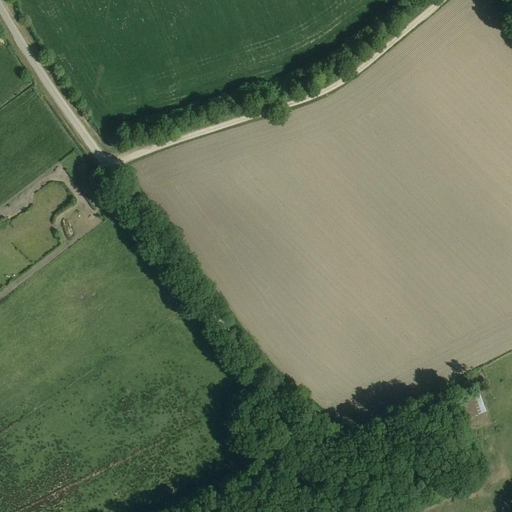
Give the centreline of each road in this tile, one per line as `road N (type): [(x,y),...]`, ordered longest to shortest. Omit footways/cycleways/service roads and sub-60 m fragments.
road 1 (track): [(318,511),(274,396),(107,166),(315,95),(442,0)]
road 2 (unclassified): [(107,166),(0,5)]
